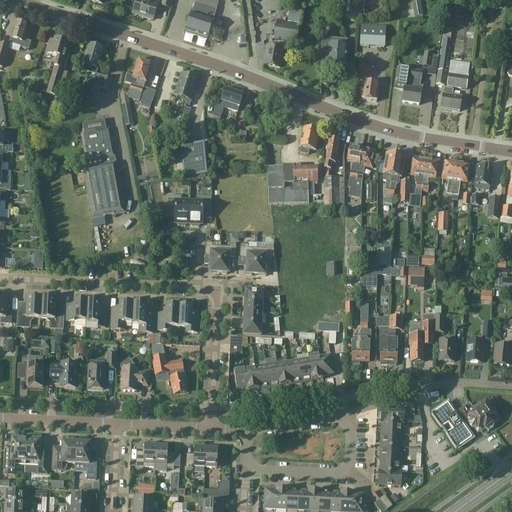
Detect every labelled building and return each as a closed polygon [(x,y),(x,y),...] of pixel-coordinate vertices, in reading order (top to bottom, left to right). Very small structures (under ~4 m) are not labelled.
[(136,0),(132,15),(152,21),(157,5),(142,0),(136,0)] [(169,10),(172,0),(162,0),(160,7),(169,10)] [(350,11),(349,11),(349,20),(363,21),(364,0),(349,0),(349,11),(350,11)] [(216,10),(195,3),(186,32),(207,38),(213,21),(216,10)] [(423,17),(420,4),(412,5),(414,18),(423,17)] [(122,12),(130,14),(132,9),(124,6),(122,12)] [(290,11),(288,23),(299,25),(301,13),(290,11)] [(446,17),(444,29),(445,29),(450,30),(451,26),(457,27),(458,20),(452,19),(452,18),(446,17)] [(299,25),(287,23),(276,22),(273,40),(296,44),(299,25)] [(28,27),(15,23),(10,40),(9,44),(21,48),(28,51),(30,43),(24,41),(28,27)] [(361,28),(360,47),(383,48),(384,28),(361,28)] [(444,29),(442,40),(450,41),(452,30),(451,30),(450,30),(445,29),(444,29)] [(345,40),(321,38),(321,64),(328,64),(327,72),(344,73),(345,65),(347,47),(345,47),(345,40)] [(48,42),(45,54),(50,55),(58,58),(50,83),(47,93),(56,96),(63,74),(70,49),(67,48),(69,44),(63,42),(63,41),(57,39),(57,40),(55,39),(53,44),(48,42)] [(442,40),(439,57),(448,59),(450,41),(442,40)] [(0,44),(0,68),(2,69),(9,48),(0,44)] [(279,68),(283,48),(267,45),(263,65),(279,68)] [(83,66),(81,71),(95,75),(103,51),(89,46),(83,66)] [(437,71),(435,85),(445,87),(447,73),(448,69),(446,68),(448,59),(439,57),(437,71)] [(450,61),(448,75),(468,78),(469,76),(467,76),(469,64),(450,61)] [(127,76),(125,83),(131,86),(143,90),(145,84),(151,66),(138,62),(133,78),(127,76)] [(359,67),(357,84),(363,85),(361,101),(376,103),(378,85),(370,84),(372,68),(359,67)] [(419,107),(422,92),(419,91),(422,73),(397,69),(394,89),(403,91),(401,104),(419,107)] [(56,96),(55,102),(63,104),(64,101),(72,76),(63,74),(56,96)] [(186,106),(189,107),(198,81),(181,75),(174,97),(187,101),(186,106)] [(468,78),(448,75),(446,88),(467,91),(469,78),(468,78)] [(112,80),(103,77),(99,89),(108,92),(112,80)] [(131,86),(127,98),(139,102),(143,90),(131,86)] [(156,92),(145,89),(142,99),(152,102),(152,103),(156,92)] [(212,114),(209,113),(206,122),(218,125),(220,118),(221,118),(223,109),(237,113),(243,95),(224,89),(219,107),(215,105),(212,114)] [(453,90),(444,89),(443,96),(442,95),(440,109),(460,112),(462,98),(452,97),(453,90)] [(122,91),(120,96),(125,127),(133,126),(128,99),(127,99),(128,93),(122,91)] [(125,214),(109,130),(108,130),(107,124),(103,121),(84,125),(81,129),(83,135),(81,136),(87,169),(83,170),(92,220),(125,214)] [(300,152),(300,154),(308,156),(309,151),(314,152),(315,149),(316,149),(317,144),(316,143),(318,133),(317,133),(316,131),(311,130),(310,131),(304,130),(300,149),(301,149),(300,152)] [(9,134),(3,134),(0,133),(0,153),(7,154),(8,154),(12,154),(12,149),(8,149),(9,143),(9,134)] [(325,157),(324,168),(324,170),(330,171),(331,164),(335,165),(336,159),(339,142),(328,140),(325,157)] [(350,147),(346,163),(352,164),(351,168),(351,172),(351,173),(350,179),(356,180),(358,169),(359,165),(362,150),(357,149),(357,148),(352,147),(352,148),(350,147)] [(359,165),(358,169),(356,180),(362,181),(363,175),(365,167),(371,168),(374,152),(373,152),(373,151),(368,150),(367,151),(362,150),(359,165)] [(0,153),(0,172),(1,173),(2,164),(8,165),(8,154),(7,154),(0,153)] [(384,175),(383,182),(386,183),(385,189),(386,189),(386,190),(390,190),(396,157),(394,156),(394,155),(390,154),(389,156),(386,155),(386,156),(385,161),(383,174),(384,175)] [(182,176),(202,175),(200,155),(180,156),(182,176)] [(396,157),(390,190),(394,191),(395,191),(396,186),(399,185),(400,177),(402,178),(405,159),(405,158),(402,158),(402,156),(398,156),(397,157),(396,157)] [(413,160),(411,176),(416,176),(415,184),(416,185),(422,186),(425,161),(425,159),(413,158),(413,160)] [(425,161),(422,186),(427,187),(427,185),(428,178),(435,179),(437,163),(437,161),(425,159),(425,161)] [(445,164),(443,180),(448,181),(446,196),(452,197),(453,197),(457,166),(452,165),(451,164),(448,164),(447,165),(445,164)] [(469,168),(457,166),(453,197),(458,198),(460,182),(466,183),(469,168)] [(282,186),(282,191),(308,191),(308,183),(317,183),(317,167),(292,168),(292,186),(282,186)] [(292,168),(280,168),(281,178),(282,178),(282,186),(292,186),(292,168)] [(475,185),(474,190),(489,192),(489,187),(491,178),(490,177),(491,170),(477,168),(475,185)] [(281,178),(268,178),(269,205),(308,204),(308,191),(282,191),(282,186),(282,178),(281,178)] [(211,179),(203,179),(204,189),(211,188),(211,179)] [(331,179),(325,179),(323,179),(324,196),(324,209),(326,209),(339,209),(339,195),(338,179),(331,179)] [(349,189),(347,198),(352,199),(360,200),(360,182),(362,182),(362,181),(356,180),(350,179),(348,189),(349,189)] [(400,196),(409,196),(409,182),(400,181),(400,196)] [(375,200),(375,186),(366,186),(366,200),(375,200)] [(321,194),(312,195),(312,202),(322,201),(321,194)] [(479,196),(470,196),(470,206),(479,207),(479,196)] [(167,197),(167,212),(174,212),(174,224),(177,225),(177,226),(178,227),(185,227),(186,226),(186,225),(188,225),(189,204),(180,203),(180,197),(167,197)] [(197,204),(189,204),(188,225),(190,225),(190,226),(191,227),(198,228),(199,227),(199,225),(202,226),(202,213),(210,214),(210,199),(198,198),(197,204)] [(500,205),(500,199),(489,199),(487,220),(498,221),(500,205)] [(511,220),(511,219),(511,208),(502,207),(500,218),(511,220)] [(448,214),(438,214),(437,232),(439,232),(446,232),(447,232),(448,214)] [(219,275),(220,248),(212,247),(212,244),(205,244),(204,257),(211,257),(210,273),(212,273),(212,275),(219,275)] [(220,248),(219,275),(226,275),(226,274),(228,274),(229,258),(235,259),(236,245),(229,245),(229,248),(220,248)] [(255,275),(256,249),(248,249),(248,246),(240,245),(239,259),(247,259),(246,270),(245,270),(245,276),(251,277),(251,275),(255,275)] [(265,250),(256,249),(255,275),(259,276),(259,277),(265,277),(266,271),(264,271),(265,260),(273,260),(273,247),(265,247),(265,250)] [(390,268),(391,252),(377,252),(377,269),(387,269),(390,269),(390,268)] [(351,258),(344,258),(344,268),(361,267),(360,257),(351,258)] [(421,266),(434,267),(434,257),(421,257),(421,266)] [(335,264),(326,264),(326,277),(336,277),(335,264)] [(119,278),(119,267),(101,267),(100,277),(119,278)] [(373,280),(373,268),(360,268),(360,280),(373,280)] [(408,271),(408,286),(423,286),(423,271),(408,271)] [(495,276),(493,293),(501,293),(501,294),(511,295),(511,282),(505,282),(506,277),(495,276)] [(480,300),(492,300),(492,290),(480,290),(480,300)] [(242,303),(262,304),(262,293),(245,292),(245,298),(242,298),(242,303)] [(0,297),(0,324),(11,325),(12,310),(6,310),(6,298),(0,297)] [(26,312),(18,311),(17,328),(30,329),(30,323),(33,319),(40,320),(41,300),(35,299),(35,298),(29,298),(28,299),(27,299),(26,312)] [(41,300),(40,320),(47,320),(50,324),(50,330),(63,330),(64,307),(55,306),(55,301),(54,300),(54,299),(48,299),(48,300),(41,300)] [(86,324),(87,302),(74,301),(74,307),(67,307),(66,322),(74,323),(74,321),(86,322),(86,324)] [(100,303),(87,302),(86,324),(98,324),(98,329),(106,329),(106,311),(99,310),(100,303)] [(262,304),(242,303),(242,308),(245,308),(244,314),(261,315),(276,315),(273,310),(266,310),(264,310),(261,310),(262,304)] [(132,324),(133,304),(119,304),(119,310),(112,309),(111,331),(124,331),(125,323),(132,324)] [(133,304),(132,324),(132,326),(139,326),(139,334),(152,335),(154,311),(146,311),(147,305),(133,304)] [(353,304),(345,304),(345,325),(353,325),(353,304)] [(178,321),(179,307),(166,306),(165,315),(159,315),(158,332),(170,332),(170,327),(178,328),(178,321)] [(360,354),(360,363),(369,363),(369,354),(369,344),(370,344),(371,332),(367,332),(367,330),(367,325),(368,325),(368,306),(367,306),(360,306),(360,321),(360,324),(360,330),(360,335),(360,337),(360,340),(360,341),(360,354)] [(192,307),(179,307),(178,321),(178,328),(185,328),(185,334),(197,335),(198,314),(192,313),(192,307)] [(244,320),(241,319),(241,324),(261,325),(261,315),(244,314),(244,320)] [(223,317),(223,327),(234,328),(234,318),(223,317)] [(389,319),(389,329),(389,331),(395,331),(402,332),(403,318),(389,317),(389,319)] [(433,324),(432,336),(433,336),(433,334),(444,334),(444,317),(440,317),(433,317),(433,324)] [(261,325),(241,324),(241,330),(243,330),(243,336),(260,337),(261,325)] [(432,345),(432,336),(432,324),(410,324),(409,346),(410,346),(410,363),(423,363),(423,345),(432,345)] [(492,324),(491,324),(483,324),(481,341),(490,342),(492,324)] [(389,329),(379,328),(379,340),(379,364),(380,364),(380,367),(388,367),(388,366),(388,340),(389,331),(389,329)] [(388,366),(388,367),(396,367),(396,364),(397,364),(397,340),(395,340),(395,331),(389,331),(388,340),(388,366)] [(351,354),(351,362),(352,362),(352,366),(359,366),(359,363),(360,363),(360,354),(360,341),(360,340),(360,337),(360,335),(354,335),(354,340),(354,343),(351,343),(351,354)] [(230,338),(230,347),(241,347),(241,339),(230,338)] [(58,355),(58,341),(50,341),(50,346),(51,346),(51,355),(58,355)] [(453,363),(454,342),(439,341),(438,363),(453,363)] [(3,342),(3,353),(12,353),(12,342),(3,342)] [(483,343),(467,342),(466,363),(481,364),(483,343)] [(511,347),(495,346),(493,365),(508,367),(511,347)] [(107,353),(106,371),(116,371),(116,354),(107,353)] [(158,358),(154,359),(152,359),(151,359),(155,377),(169,375),(173,396),(187,393),(183,375),(181,361),(166,364),(164,357),(158,358)] [(319,360),(322,380),(322,378),(333,376),(330,358),(319,360)] [(322,380),(319,360),(308,361),(311,382),(322,380)] [(311,382),(308,361),(298,363),(301,383),(311,382)] [(298,363),(287,365),(290,385),(301,383),(298,363)] [(27,380),(27,387),(42,388),(43,366),(28,365),(28,367),(18,366),(18,379),(27,380)] [(58,366),(50,366),(50,382),(57,382),(57,380),(60,380),(60,389),(75,390),(76,384),(76,376),(76,366),(61,365),(61,368),(58,367),(58,366)] [(290,385),(287,365),(276,366),(279,387),(290,385)] [(279,387),(276,366),(265,368),(269,388),(279,387)] [(88,367),(87,390),(102,391),(103,382),(104,382),(105,368),(88,367)] [(265,368),(255,370),(258,390),(269,388),(265,368)] [(122,369),(121,392),(136,393),(136,386),(139,386),(139,387),(147,387),(148,373),(137,373),(137,370),(122,369)] [(255,370),(244,371),(247,392),(258,390),(255,370)] [(233,373),(233,374),(230,375),(233,390),(236,390),(236,391),(247,389),(247,392),(244,371),(233,373)] [(483,411),(476,416),(480,422),(480,424),(477,426),(482,432),(484,431),(487,432),(490,432),(492,430),(493,428),(493,425),(495,423),(494,422),(499,419),(486,401),(480,406),(483,411)] [(402,424),(403,424),(404,416),(414,417),(415,404),(399,404),(399,410),(381,409),(381,423),(382,423),(402,424)] [(468,406),(459,413),(455,415),(454,414),(447,405),(434,414),(433,414),(431,416),(441,430),(448,425),(452,432),(446,436),(456,451),(459,449),(472,439),(462,425),(462,424),(465,422),(466,422),(467,421),(470,424),(468,425),(471,430),(472,429),(477,426),(480,424),(480,422),(476,416),(483,411),(480,406),(479,405),(472,410),(468,406)] [(382,423),(381,435),(402,436),(402,424),(382,423)] [(309,445),(316,445),(316,441),(319,441),(318,430),(308,431),(309,445)] [(402,443),(415,443),(415,434),(402,434),(402,443)] [(379,447),(401,449),(402,436),(381,435),(381,447),(379,447)] [(25,467),(26,441),(18,441),(17,439),(12,439),(11,441),(10,446),(12,447),(12,448),(5,448),(3,476),(14,476),(14,467),(25,467)] [(34,442),(26,441),(25,467),(38,468),(37,475),(47,476),(48,450),(40,450),(40,448),(41,447),(41,442),(40,441),(35,440),(34,442)] [(75,465),(76,444),(68,443),(68,442),(62,442),(62,449),(53,449),(52,471),(63,472),(66,469),(66,464),(75,465)] [(75,474),(74,489),(81,489),(82,474),(80,474),(81,473),(81,465),(84,465),(83,473),(87,473),(87,481),(95,481),(96,460),(90,460),(89,458),(89,453),(90,443),(84,443),(84,444),(76,444),(75,465),(76,465),(76,472),(76,474),(75,474)] [(136,453),(135,468),(154,469),(155,447),(144,447),(143,453),(136,453)] [(155,447),(154,469),(155,469),(155,472),(166,472),(166,469),(173,470),(174,455),(167,455),(167,448),(155,447)] [(401,449),(379,447),(379,448),(381,448),(380,460),(400,461),(401,449)] [(204,468),(205,450),(194,449),(193,456),(186,456),(185,470),(193,471),(193,468),(204,468)] [(217,451),(205,450),(204,468),(216,469),(216,468),(219,468),(221,466),(221,463),(219,461),(217,461),(217,451)] [(380,460),(380,472),(400,473),(400,461),(380,460)] [(400,473),(380,472),(378,472),(378,486),(400,487),(401,473),(400,473)] [(178,488),(170,488),(170,496),(178,497),(178,488)] [(3,500),(25,501),(25,491),(2,490),(2,495),(4,495),(3,500)] [(275,511),(276,490),(276,492),(265,492),(264,510),(275,511)] [(287,491),(276,490),(275,511),(286,511),(287,491)] [(216,499),(216,491),(203,491),(203,498),(216,499)] [(286,511),(285,511),(296,511),(297,511),(298,491),(287,491),(286,511)] [(307,511),(308,492),(298,491),(297,511),(299,511),(307,511)] [(318,511),(319,492),(308,492),(307,511),(318,511)] [(319,492),(318,511),(329,511),(330,493),(319,492)] [(330,493),(329,511),(339,511),(341,493),(330,493)] [(341,493),(339,511),(350,511),(352,494),(341,493)] [(352,494),(350,511),(368,511),(370,499),(363,499),(363,497),(352,496),(352,494)] [(72,496),(71,507),(90,508),(90,503),(91,503),(92,500),(92,496),(84,495),(84,497),(72,496)] [(395,495),(390,498),(394,503),(399,500),(395,495)] [(384,496),(379,500),(386,510),(391,506),(384,496)] [(134,499),(133,510),(152,511),(152,500),(134,499)] [(1,505),(1,511),(12,511),(23,511),(25,501),(3,500),(3,505),(1,505)] [(383,511),(386,510),(379,500),(373,504),(379,511),(383,511)] [(202,511),(221,511),(222,503),(203,502),(202,511)]
